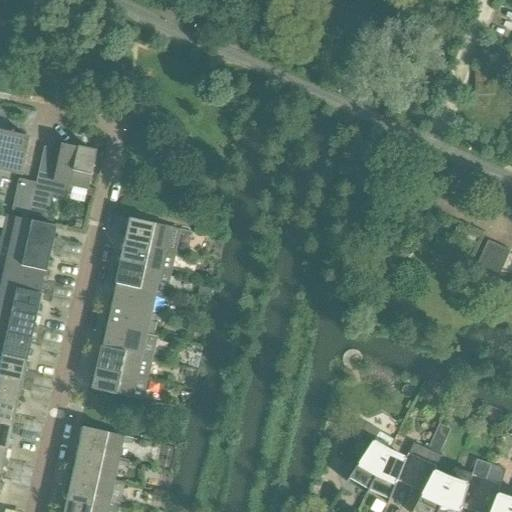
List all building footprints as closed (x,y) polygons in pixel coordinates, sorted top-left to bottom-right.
[(0,132),(0,169),(21,174),(20,175),(22,175),(29,144),(30,139),(25,138),(25,137),(25,136),(12,135),(0,132)] [(70,192),(71,185),(87,189),(87,190),(88,190),(96,154),(79,150),(66,145),(66,146),(67,146),(66,148),(61,146),(60,151),(53,183),(38,180),(37,186),(31,213),(45,216),(50,193),(63,196),(70,192)] [(14,209),(31,213),(37,186),(18,182),(20,183),(14,209)] [(2,238),(2,239),(46,249),(46,248),(49,249),(50,245),(51,239),(54,226),(7,216),(6,221),(2,238)] [(128,238),(128,242),(130,243),(163,250),(175,253),(179,235),(190,237),(191,232),(180,230),(133,220),(130,232),(128,238)] [(0,245),(0,261),(9,263),(8,264),(41,271),(41,270),(44,271),(45,267),(46,261),(49,249),(46,248),(46,249),(2,239),(1,244),(0,245)] [(124,259),(123,263),(126,264),(125,264),(158,272),(158,271),(170,274),(174,258),(175,253),(163,250),(130,243),(128,242),(125,253),(124,259)] [(477,274),(500,283),(511,254),(511,253),(489,244),(477,274)] [(0,267),(7,271),(4,285),(4,286),(36,293),(39,293),(40,289),(41,283),(44,271),(41,270),(41,271),(8,264),(9,263),(0,261),(0,267)] [(119,280),(118,284),(121,285),(154,293),(154,292),(165,295),(169,279),(170,274),(158,271),(158,272),(125,264),(126,264),(123,263),(120,274),(119,280)] [(0,292),(2,293),(0,301),(0,308),(31,315),(34,315),(35,311),(36,306),(39,293),(36,293),(4,286),(4,285),(0,284),(0,292)] [(114,301),(113,305),(116,306),(149,314),(149,313),(152,300),(164,300),(165,295),(154,292),(154,293),(121,285),(118,284),(116,295),(114,301)] [(110,322),(109,326),(112,327),(111,328),(144,335),(144,334),(147,321),(160,321),(161,316),(149,313),(149,314),(116,306),(113,305),(111,316),(110,322)] [(0,331),(26,338),(26,337),(29,338),(30,334),(31,328),(34,315),(31,315),(0,308),(0,331)] [(105,344),(104,347),(107,348),(107,349),(140,356),(140,355),(151,358),(155,342),(156,337),(144,334),(144,335),(111,328),(112,327),(109,326),(106,338),(105,344)] [(0,355),(21,360),(22,359),(24,360),(25,356),(27,350),(29,338),(26,337),(26,338),(0,331),(0,355)] [(100,365),(99,369),(102,369),(102,370),(135,377),(135,376),(147,379),(150,363),(151,358),(140,355),(140,356),(107,349),(107,348),(104,347),(102,359),(100,365)] [(0,378),(16,382),(17,381),(19,382),(20,378),(22,372),(24,360),(22,359),(21,360),(0,355),(0,378)] [(102,369),(99,369),(97,380),(96,386),(95,390),(94,391),(97,391),(130,399),(142,401),(146,384),(147,379),(135,376),(135,377),(102,370),(102,369)] [(0,401),(11,404),(12,404),(14,404),(15,400),(17,395),(19,382),(17,381),(16,382),(0,378),(0,401)] [(0,425),(7,427),(7,426),(10,427),(10,423),(12,417),(14,404),(12,404),(11,404),(0,401),(0,425)] [(343,444),(351,448),(350,451),(362,458),(346,483),(347,483),(349,480),(368,491),(366,495),(389,452),(396,440),(380,431),(378,433),(365,426),(357,421),(343,444)] [(437,511),(450,480),(434,473),(442,454),(439,453),(450,429),(438,424),(427,450),(412,483),(425,489),(412,511),(437,511)] [(0,448),(2,449),(2,448),(5,449),(5,445),(7,439),(10,427),(7,426),(7,427),(0,425),(0,448)] [(82,447),(81,451),(84,451),(84,452),(117,459),(120,444),(132,444),(133,439),(86,429),(83,441),(82,447)] [(399,477),(412,483),(427,450),(413,444),(405,460),(389,452),(366,495),(367,495),(369,492),(388,501),(387,504),(388,505),(399,477)] [(77,469),(76,473),(79,474),(112,482),(112,481),(115,467),(127,467),(128,461),(117,459),(84,452),(84,451),(81,451),(78,463),(77,469)] [(450,480),(437,511),(460,511),(463,504),(476,509),(486,481),(485,480),(490,465),(476,460),(471,475),(454,469),(450,480)] [(72,491),(71,495),(74,496),(74,497),(107,504),(107,503),(119,506),(122,489),(123,484),(112,481),(112,482),(79,474),(76,473),(73,486),(72,491)] [(511,511),(511,509),(511,500),(497,496),(500,486),(486,481),(476,509),(486,511),(511,511)] [(67,511),(104,511),(105,511),(117,511),(119,506),(107,503),(107,504),(74,497),(74,496),(71,495),(68,508),(67,511)]
